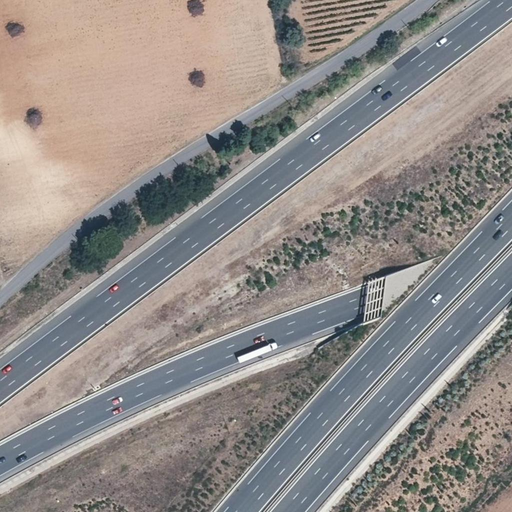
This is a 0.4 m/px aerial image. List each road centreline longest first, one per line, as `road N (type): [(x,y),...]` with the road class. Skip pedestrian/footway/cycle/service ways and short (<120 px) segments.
road 1 (motorway): [(511,0),(0,386)]
road 2 (motorway): [(0,460),(230,350),(511,245)]
road 3 (unclassified): [(427,0),(104,210),(0,299)]
road 4 (motorway): [(511,219),(241,511)]
road 5 (motorway): [(288,511),(511,270)]
